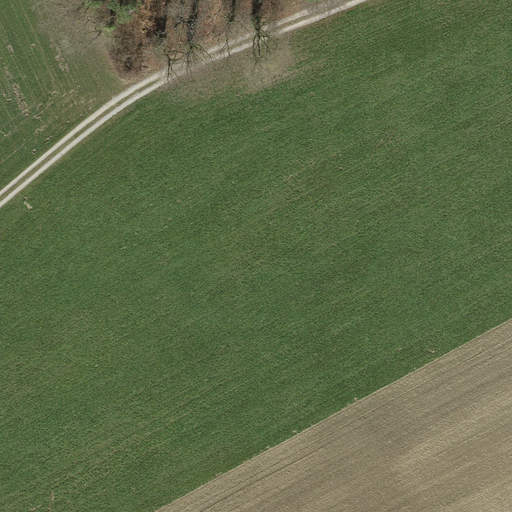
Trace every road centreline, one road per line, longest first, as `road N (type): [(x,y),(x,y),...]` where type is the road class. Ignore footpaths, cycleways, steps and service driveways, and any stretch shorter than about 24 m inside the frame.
road 1 (track): [(119,101),(230,41),(349,0)]
road 2 (track): [(0,202),(119,101)]
